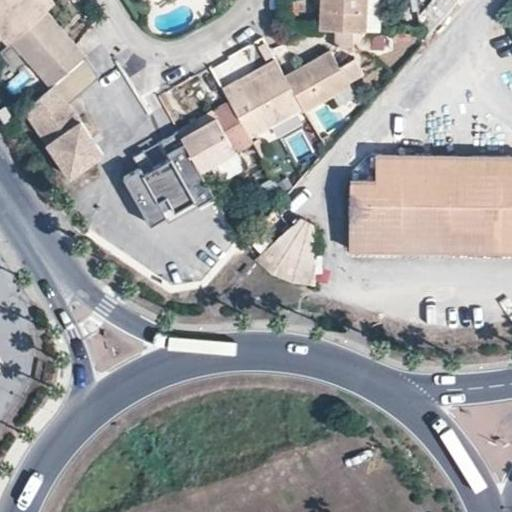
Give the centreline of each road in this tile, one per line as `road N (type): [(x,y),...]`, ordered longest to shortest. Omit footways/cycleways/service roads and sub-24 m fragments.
road 1 (residential): [(201,351),(144,337),(86,292),(35,234)]
road 2 (residential): [(259,0),(240,26),(169,61),(148,60),(103,0)]
road 3 (residential): [(475,0),(355,148)]
road 4 (residential): [(35,234),(78,345),(78,407)]
road 5 (primary): [(376,379),(266,348),(201,351)]
road 6 (primary): [(487,511),(459,457),(376,379)]
road 7 (primary): [(201,351),(154,362),(78,407)]
road 8 (primary): [(511,383),(442,391),(376,379)]
road 9 (primary): [(78,407),(31,471),(15,511)]
